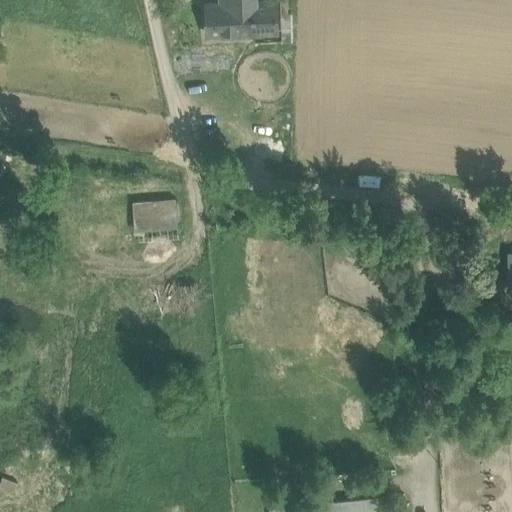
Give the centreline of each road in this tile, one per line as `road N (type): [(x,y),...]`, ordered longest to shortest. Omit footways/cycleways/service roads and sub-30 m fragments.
road 1 (unclassified): [(150,0),(188,176),(419,206)]
road 2 (track): [(433,511),(419,206)]
